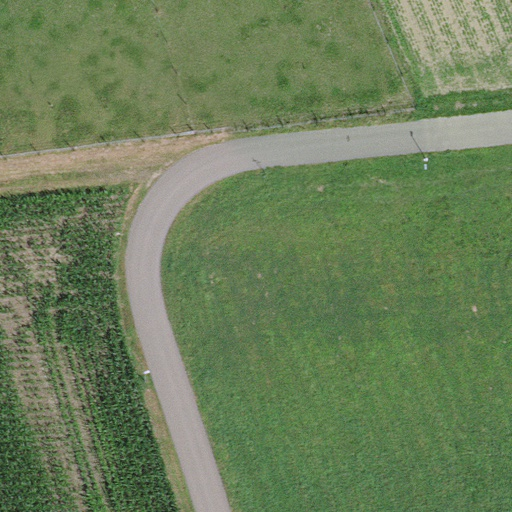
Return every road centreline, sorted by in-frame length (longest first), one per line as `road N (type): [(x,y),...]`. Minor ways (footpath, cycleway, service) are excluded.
road 1 (track): [(225,511),(150,283),(157,212),(203,154),(282,134),(511,118)]
road 2 (track): [(203,154),(0,181)]
